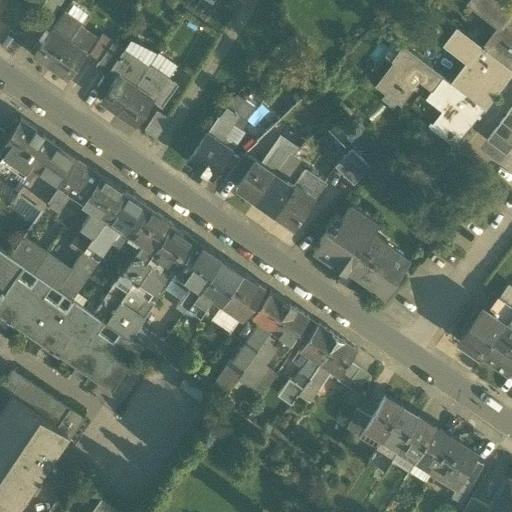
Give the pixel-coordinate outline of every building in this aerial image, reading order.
[(46,0),(41,8),(53,16),(64,0),(46,0)] [(498,28),(483,48),(511,69),(511,9),(499,0),(469,0),(467,4),(498,28)] [(70,4),(66,11),(82,21),(86,14),(70,4)] [(66,11),(53,30),(69,41),(80,24),(82,21),(66,11)] [(97,35),(80,24),(69,41),(85,52),(97,35)] [(466,63),(451,84),(484,108),(505,80),(497,74),(503,66),(511,72),(511,70),(511,69),(483,48),(457,28),(444,46),(466,63)] [(34,57),(50,68),(69,41),(53,30),(34,57)] [(100,61),(110,46),(113,43),(114,41),(103,34),(89,54),(100,61)] [(85,52),(69,41),(50,68),(67,79),(85,52)] [(132,41),(125,50),(150,66),(158,53),(132,41)] [(96,67),(109,76),(112,71),(111,70),(125,51),(113,43),(110,46),(100,61),(97,65),(96,67)] [(112,71),(119,76),(136,87),(150,66),(125,50),(125,51),(111,70),(112,71)] [(445,107),(433,123),(458,142),(484,108),(451,84),(408,51),(397,65),(393,62),(375,86),(401,106),(419,81),(432,91),(429,94),(445,107)] [(176,65),(158,53),(150,66),(168,78),(176,65)] [(136,87),(154,98),(168,78),(150,66),(136,87)] [(505,80),(511,72),(503,66),(497,74),(505,80)] [(117,114),(136,87),(119,76),(101,103),(117,114)] [(178,85),(168,78),(154,98),(164,105),(178,85)] [(135,126),(154,98),(136,87),(117,114),(135,126)] [(227,105),(237,112),(245,120),(257,108),(235,93),(227,105)] [(244,131),(255,142),(279,120),(261,103),(257,108),(245,120),(239,126),(244,131)] [(218,118),(228,125),(231,121),(237,112),(227,105),(218,118)] [(144,132),(156,139),(169,119),(158,112),(144,132)] [(511,114),(508,112),(501,121),(511,129),(511,114)] [(0,148),(0,157),(29,177),(34,170),(54,141),(20,118),(8,136),(0,148)] [(188,162),(212,178),(231,151),(217,141),(228,125),(218,118),(188,162)] [(231,151),(244,131),(239,126),(231,121),(228,125),(217,141),(231,151)] [(511,129),(501,121),(494,131),(511,144),(511,129)] [(455,147),(458,142),(433,123),(429,127),(455,147)] [(0,148),(8,136),(0,130),(0,148)] [(506,155),(511,146),(511,144),(494,131),(487,141),(506,155)] [(294,153),(295,153),(301,147),(280,132),(274,140),(280,144),(283,146),(290,150),(294,153)] [(280,144),(274,140),(259,162),(267,167),(271,161),(269,159),(280,144)] [(54,141),(34,170),(58,186),(78,158),(54,141)] [(283,146),(280,144),(269,159),(271,161),(267,167),(259,162),(255,160),(239,184),(236,188),(255,201),(290,150),(283,146)] [(334,167),(353,185),(370,168),(350,149),(334,167)] [(294,153),(290,150),(255,201),(274,215),(293,188),(282,180),(288,171),(290,173),(299,160),(297,158),(298,155),(295,153),(294,153)] [(227,176),(239,184),(255,160),(244,153),(227,176)] [(78,158),(58,186),(69,193),(78,200),(97,172),(78,158)] [(296,183),(315,197),(326,181),(307,168),(296,183)] [(46,204),(58,186),(34,170),(29,177),(18,194),(31,203),(30,203),(35,206),(42,210),(46,204)] [(106,178),(97,172),(78,200),(87,205),(106,178)] [(125,191),(106,178),(87,205),(95,211),(106,219),(125,191)] [(296,183),(293,188),(274,215),(294,229),(315,197),(296,183)] [(57,211),(69,193),(58,186),(46,204),(57,211)] [(125,191),(106,219),(119,228),(130,235),(149,207),(125,191)] [(31,203),(18,194),(9,206),(32,223),(42,210),(35,206),(30,203),(31,203)] [(345,271),(346,271),(345,270),(370,234),(377,224),(350,206),(338,224),(338,225),(333,232),(328,228),(313,248),(332,261),(332,262),(345,271)] [(153,210),(149,207),(130,235),(134,238),(153,210)] [(172,223),(153,210),(134,238),(141,243),(154,251),(172,223)] [(83,252),(106,219),(95,211),(72,245),(83,252)] [(110,243),(119,228),(106,219),(83,252),(72,268),(58,288),(74,299),(91,274),(90,273),(98,263),(97,262),(109,245),(110,243)] [(172,223),(154,251),(164,258),(173,265),(192,237),(172,223)] [(119,249),(130,235),(119,228),(110,243),(119,249)] [(407,259),(370,234),(345,270),(346,271),(348,267),(384,292),(407,259)] [(11,255),(34,272),(48,251),(25,235),(11,255)] [(197,240),(192,237),(173,265),(178,267),(197,240)] [(222,257),(197,240),(178,267),(176,270),(201,288),(222,257)] [(146,262),(154,251),(141,243),(123,270),(120,268),(91,311),(106,321),(134,279),(140,283),(152,267),(146,262)] [(90,377),(111,392),(143,347),(140,345),(129,338),(106,321),(91,311),(82,305),(74,299),(58,288),(34,272),(11,255),(0,247),(0,322),(4,326),(4,327),(6,329),(10,322),(13,324),(59,356),(75,367),(71,372),(86,383),(90,377)] [(72,268),(48,251),(34,272),(58,288),(72,268)] [(162,261),(164,258),(154,251),(146,262),(152,267),(157,270),(162,261)] [(222,257),(201,288),(212,296),(223,303),(244,272),(222,257)] [(162,261),(176,270),(178,267),(173,265),(164,258),(162,261)] [(106,321),(129,338),(136,327),(139,324),(153,303),(148,300),(165,275),(157,270),(152,267),(140,283),(134,279),(106,321)] [(188,306),(201,288),(176,270),(175,272),(171,277),(189,289),(181,300),(176,308),(183,313),(188,306)] [(265,287),(244,272),(223,303),(212,318),(231,331),(242,316),(244,318),(265,287)] [(189,289),(171,277),(163,288),(181,300),(189,289)] [(497,298),(510,307),(511,303),(511,285),(507,282),(497,298)] [(200,314),(212,296),(201,288),(188,306),(200,314)] [(252,318),(260,324),(270,331),(289,303),(271,290),(252,318)] [(497,315),(508,322),(511,316),(511,308),(510,307),(497,298),(489,309),(497,315)] [(289,303),(270,331),(282,339),(290,345),(309,317),(289,303)] [(480,357),(481,356),(506,325),(508,322),(497,315),(494,319),(480,311),(459,343),(480,357)] [(309,357),(318,363),(337,336),(318,323),(299,350),(309,357)] [(164,342),(139,324),(136,327),(146,334),(140,345),(143,347),(155,355),(164,342)] [(256,352),(270,331),(260,324),(233,364),(230,362),(208,393),(222,402),(239,377),(256,352)] [(511,370),(511,329),(506,325),(481,356),(509,375),(511,370)] [(146,334),(136,327),(129,338),(140,345),(146,334)] [(276,348),(282,339),(270,331),(256,352),(268,360),(276,348)] [(337,336),(318,363),(330,371),(337,376),(348,361),(356,349),(337,336)] [(282,339),(276,348),(285,355),(291,345),(290,345),(282,339)] [(155,355),(176,370),(186,357),(164,342),(155,355)] [(309,357),(299,350),(292,361),(302,367),(309,357)] [(239,377),(250,386),(264,366),(268,360),(256,352),(239,377)] [(285,391),(295,398),(297,395),(318,363),(309,357),(302,367),(292,381),(285,391)] [(335,379),(356,393),(368,374),(348,361),(337,376),(335,379)] [(308,402),(330,371),(318,363),(297,395),(303,399),(308,402)] [(276,374),(264,366),(250,386),(262,394),(276,374)] [(0,511),(12,511),(58,446),(63,448),(84,416),(12,368),(6,378),(0,385),(0,511)] [(207,392),(185,376),(178,386),(201,401),(207,392)] [(285,391),(292,381),(289,378),(277,394),(291,403),(295,398),(285,391)] [(366,428),(382,438),(401,407),(384,397),(371,417),(365,427),(366,428)] [(418,418),(401,407),(382,438),(381,439),(382,439),(377,448),(390,456),(396,447),(398,448),(399,449),(418,418)] [(347,428),(360,436),(366,428),(365,427),(371,417),(356,408),(347,428)] [(435,428),(418,418),(399,449),(416,459),(435,428)] [(360,438),(377,448),(382,439),(381,439),(382,438),(366,428),(360,436),(360,438)] [(452,439),(435,428),(416,459),(433,469),(452,439)] [(477,454),(452,439),(433,469),(457,484),(457,485),(457,486),(462,478),(474,459),(477,454)] [(391,460),(409,471),(416,459),(399,449),(398,448),(391,460)] [(433,469),(416,459),(409,471),(426,481),(433,469)] [(474,459),(462,478),(472,484),(483,465),(474,459)] [(492,507),(488,511),(511,511),(511,478),(509,477),(492,507)] [(467,492),(472,484),(462,478),(457,486),(467,492)] [(461,502),(467,492),(457,486),(451,496),(461,502)] [(461,511),(488,511),(492,507),(471,495),(461,511)] [(121,511),(100,497),(90,511),(91,511),(70,511),(66,509),(64,511),(121,511)]
